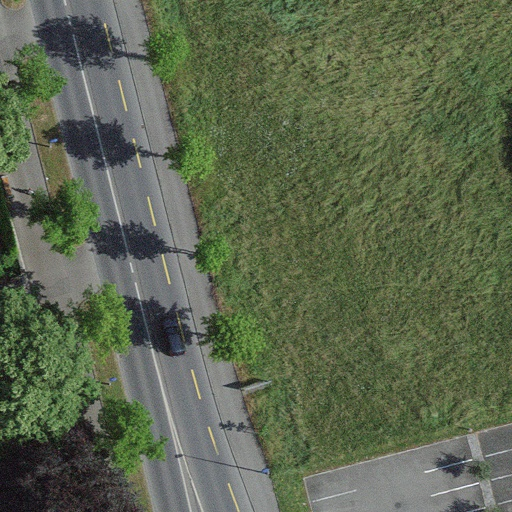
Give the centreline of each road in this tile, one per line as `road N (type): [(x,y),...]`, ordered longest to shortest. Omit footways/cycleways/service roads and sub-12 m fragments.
road 1 (primary): [(141,300),(66,0)]
road 2 (primary): [(222,511),(141,300)]
road 3 (primary): [(141,300),(168,511)]
